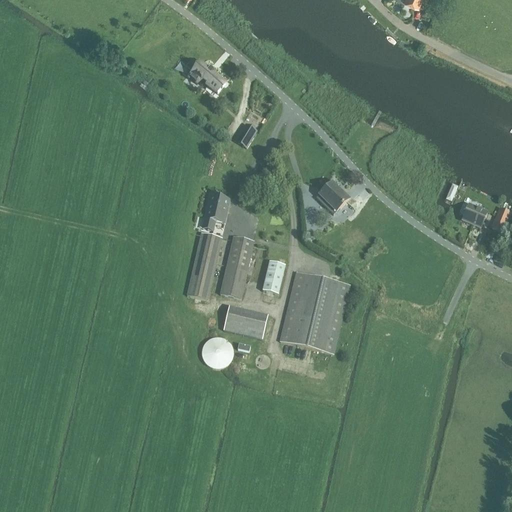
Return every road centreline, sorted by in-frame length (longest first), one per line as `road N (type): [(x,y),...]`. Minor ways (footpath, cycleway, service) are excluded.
road 1 (unclassified): [(511,279),(415,224),(234,53),(165,0)]
road 2 (tertiary): [(511,82),(409,32),(372,0)]
